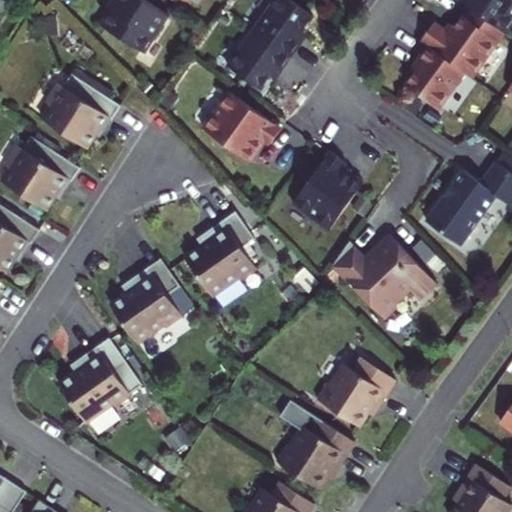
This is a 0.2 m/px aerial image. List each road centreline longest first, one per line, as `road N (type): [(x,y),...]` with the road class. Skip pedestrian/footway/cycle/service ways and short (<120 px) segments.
road 1 (residential): [(0,372),(155,133)]
road 2 (residential): [(372,511),(511,305)]
road 3 (residential): [(0,412),(155,511)]
road 4 (residential): [(308,123),(392,0)]
